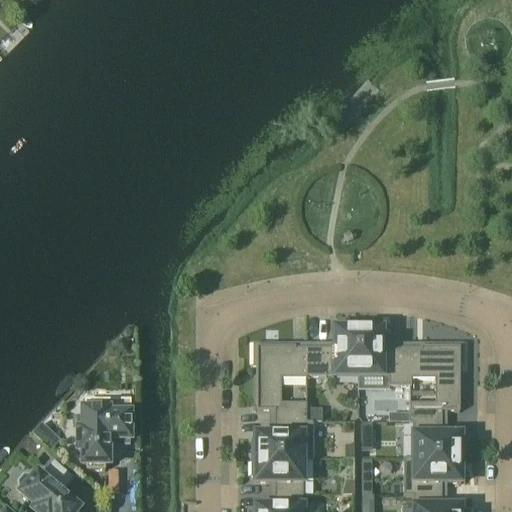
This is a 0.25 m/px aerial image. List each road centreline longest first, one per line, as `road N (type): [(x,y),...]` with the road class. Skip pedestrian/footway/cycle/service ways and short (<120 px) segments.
road 1 (residential): [(207,511),(208,320),(271,301),(338,294),(428,301),(511,326)]
road 2 (residential): [(511,326),(506,511)]
